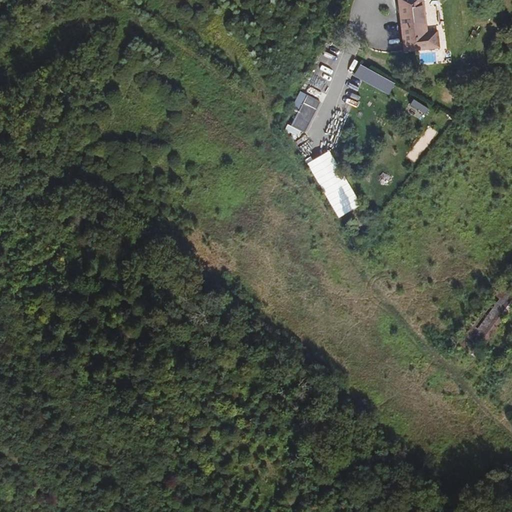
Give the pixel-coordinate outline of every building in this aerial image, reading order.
[(430,0),(402,0),(407,43),(439,39),(437,21),(432,20),(430,0)] [(321,101),(306,94),(291,127),(306,134),(321,101)] [(425,117),(429,109),(412,100),(408,107),(425,117)] [(426,126),(407,157),(417,163),(436,133),(426,126)] [(328,151),(306,164),(339,216),(360,203),(328,151)] [(489,346),(511,294),(511,292),(500,287),(480,331),(472,327),(468,336),(489,346)]
